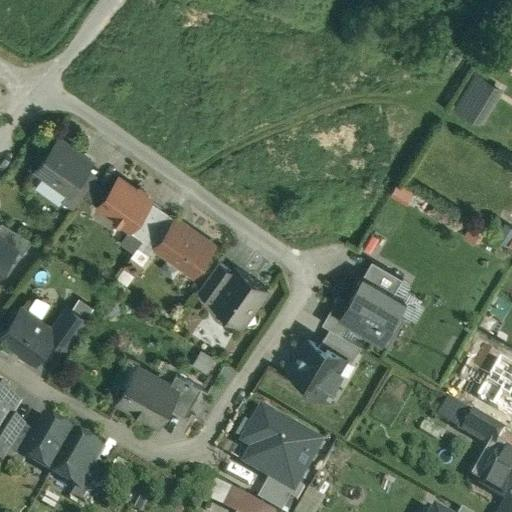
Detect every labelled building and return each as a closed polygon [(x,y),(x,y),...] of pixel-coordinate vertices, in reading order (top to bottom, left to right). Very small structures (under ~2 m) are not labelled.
[(502,86),(474,70),(453,106),(481,122),(502,86)] [(92,159),(59,136),(37,167),(70,190),(73,185),(92,159)] [(119,176),(99,204),(130,226),(132,227),(151,199),(119,176)] [(84,193),(73,185),(70,190),(63,198),(74,207),(84,193)] [(151,199),(132,227),(130,226),(129,227),(144,237),(164,208),(151,199)] [(215,245),(175,216),(154,245),(195,274),(215,245)] [(33,239),(2,220),(0,223),(0,235),(16,247),(16,248),(22,253),(33,239)] [(0,235),(0,269),(16,248),(16,247),(0,235)] [(138,245),(131,255),(143,263),(150,253),(138,245)] [(403,277),(373,259),(364,274),(394,292),(403,277)] [(219,260),(198,289),(213,299),(234,270),(219,260)] [(213,299),(211,301),(242,323),(268,287),(237,265),(234,270),(213,299)] [(364,274),(363,274),(339,315),(383,341),(407,300),(394,292),(364,274)] [(51,328),(21,307),(20,309),(15,309),(10,316),(11,322),(2,334),(24,350),(23,350),(32,356),(32,355),(37,359),(53,337),(56,331),(51,328)] [(72,307),(67,314),(63,312),(51,328),(56,331),(53,337),(66,346),(87,317),(72,307)] [(362,345),(331,326),(320,345),(326,348),(328,345),(346,356),(345,356),(352,360),(362,345)] [(320,345),(309,339),(302,352),(304,353),(300,360),(298,358),(290,371),(306,381),(304,384),(322,395),(330,382),(334,384),(341,371),(338,369),(345,356),(346,356),(328,345),(326,348),(320,345)] [(170,384),(142,368),(133,384),(129,382),(119,399),(137,409),(135,412),(158,425),(169,405),(178,389),(170,384)] [(202,386),(177,372),(170,384),(178,389),(169,405),(186,414),(202,386)] [(19,406),(0,393),(0,435),(10,420),(19,406)] [(325,443),(261,407),(240,445),(250,451),(242,465),(296,496),(325,443)] [(505,430),(475,412),(464,432),(494,449),(505,430)] [(10,420),(0,435),(0,469),(7,459),(26,430),(10,420)] [(74,434),(49,420),(39,436),(26,459),(52,473),(74,434)] [(39,436),(26,429),(26,430),(7,459),(21,468),(26,459),(39,436)] [(99,449),(74,434),(52,473),(77,488),(90,465),(99,449)] [(511,511),(511,456),(502,451),(493,466),(495,473),(487,488),(506,499),(509,511),(508,511),(511,511)] [(103,473),(90,465),(77,488),(72,497),(85,504),(103,473)] [(228,511),(271,511),(273,508),(204,481),(197,499),(228,511)]
